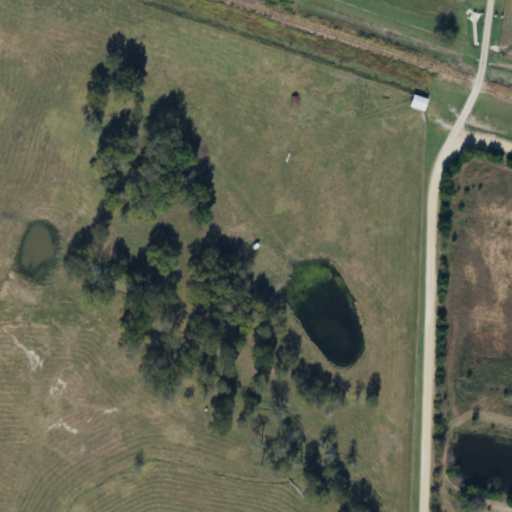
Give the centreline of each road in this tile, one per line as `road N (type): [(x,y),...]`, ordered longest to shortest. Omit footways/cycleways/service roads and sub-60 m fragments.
road 1 (residential): [(420,511),(433,182),(453,146),(511,147)]
road 2 (residential): [(488,0),(476,82),(453,146)]
